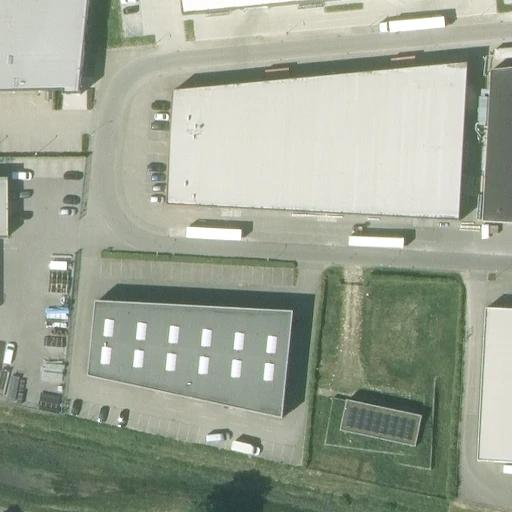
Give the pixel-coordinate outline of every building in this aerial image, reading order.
[(0,0),(0,92),(62,91),(61,95),(79,95),(81,70),(88,0),(0,0)] [(179,0),(182,17),(359,0),(179,0)] [(167,208),(459,223),(467,65),(172,93),(167,208)] [(511,225),(511,70),(491,72),(483,224),(511,225)] [(282,420),(293,314),(96,303),(88,378),(282,420)] [(511,311),(486,310),(478,463),(511,464),(511,311)] [(11,314),(0,313),(0,333),(11,333),(11,314)] [(351,400),(343,432),(420,450),(427,418),(351,400)]
